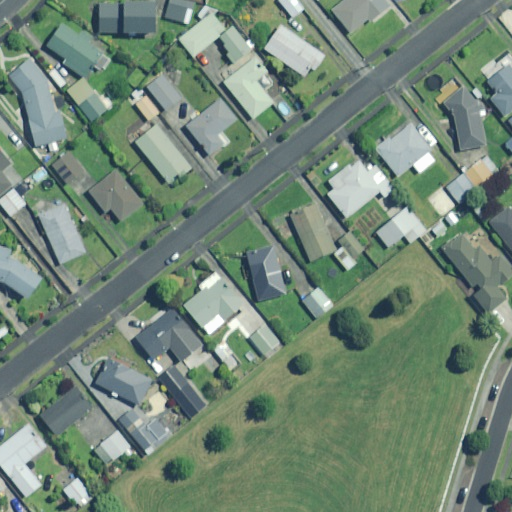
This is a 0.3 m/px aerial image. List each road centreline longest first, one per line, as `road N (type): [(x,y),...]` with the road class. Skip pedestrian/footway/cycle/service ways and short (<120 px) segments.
road 1 (residential): [(478,0),(0,381)]
road 2 (residential): [(511,384),(472,511)]
